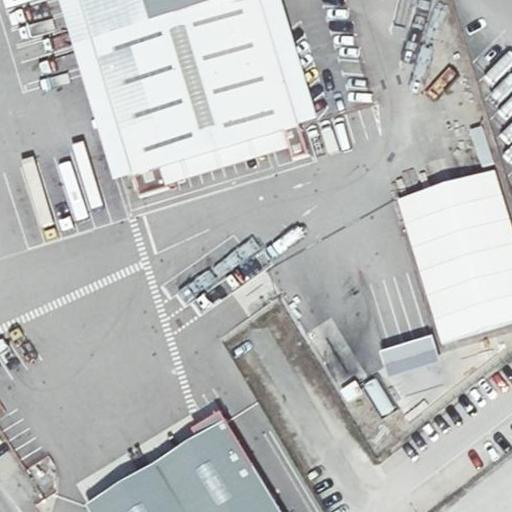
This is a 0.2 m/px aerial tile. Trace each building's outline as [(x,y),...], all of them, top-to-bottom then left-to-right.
[(140,185),(85,0),(64,0),(121,190),(140,185)] [(288,141),(303,137),(264,3),(253,6),(250,0),(85,0),(140,185),(155,180),(288,141)] [(264,3),(303,137),(322,131),(284,0),(276,0),(275,0),(250,0),(253,6),(264,3)] [(483,127),(471,129),(479,167),(491,164),(483,127)] [(288,141),(155,180),(160,199),(294,161),(288,141)] [(438,346),(511,325),(511,227),(496,169),(396,196),(438,346)] [(379,352),(388,378),(439,362),(430,335),(379,352)] [(353,341),(347,348),(357,355),(363,348),(353,341)] [(365,389),(382,415),(392,409),(375,382),(365,389)] [(281,511),(226,425),(175,457),(90,511),(91,511),(281,511)]
